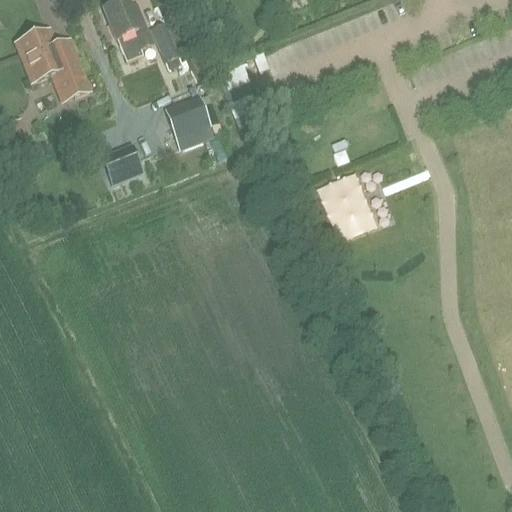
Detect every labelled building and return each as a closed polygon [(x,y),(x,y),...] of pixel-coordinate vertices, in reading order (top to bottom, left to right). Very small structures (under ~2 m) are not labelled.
[(135,9),(130,11),(127,2),(114,7),(113,5),(105,8),(106,11),(103,12),(115,44),(116,44),(125,66),(142,60),(139,53),(151,49),(135,9)] [(167,74),(181,68),(165,29),(151,35),(167,74)] [(54,50),(48,35),(16,48),(32,87),(51,80),(62,107),(74,103),(74,102),(89,96),(68,45),(54,50)] [(268,58),(257,62),(262,78),(273,74),(268,58)] [(222,75),(231,97),(255,87),(246,65),(222,75)] [(296,99),(295,97),(282,102),(288,118),(318,106),(313,92),(296,99)] [(238,123),(263,115),(257,100),(233,108),(238,123)] [(199,104),(182,110),(165,117),(179,153),(213,141),(199,104)] [(0,136),(0,144),(2,147),(0,148),(0,158),(3,164),(10,160),(16,170),(36,157),(17,126),(0,136)] [(112,191),(126,185),(115,159),(101,164),(112,191)]
